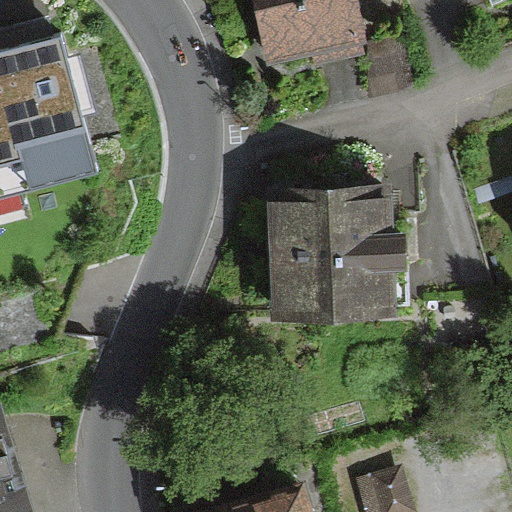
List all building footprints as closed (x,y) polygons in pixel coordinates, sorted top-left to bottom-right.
[(267,0),(281,40),(378,8),(375,0),(267,0)] [(61,31),(0,47),(0,196),(99,169),(61,31)] [(290,318),(428,300),(409,158),(272,176),(290,318)] [(0,511),(37,511),(3,390),(0,390),(0,511)] [(403,461),(370,470),(381,511),(408,511),(417,510),(403,461)] [(185,499),(188,511),(335,511),(324,464),(185,499)]
